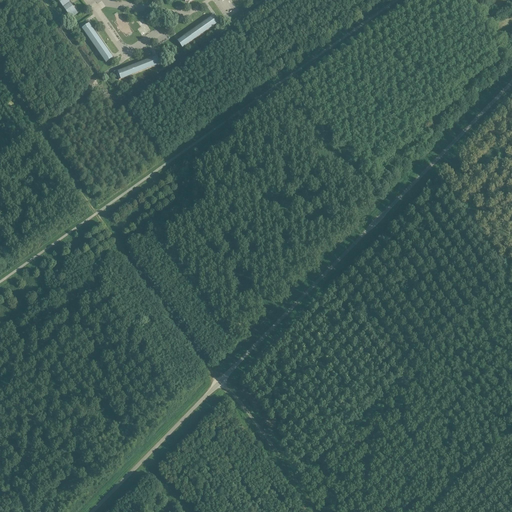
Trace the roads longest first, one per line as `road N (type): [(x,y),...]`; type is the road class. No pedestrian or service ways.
road 1 (unclassified): [(92,511),(511,82)]
road 2 (track): [(316,511),(0,74)]
road 3 (track): [(126,58),(77,106),(0,160)]
